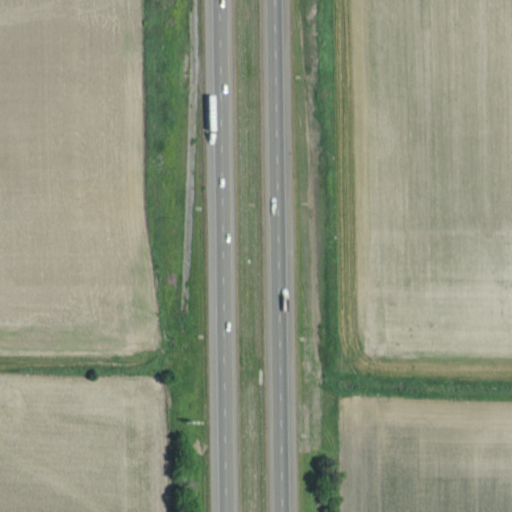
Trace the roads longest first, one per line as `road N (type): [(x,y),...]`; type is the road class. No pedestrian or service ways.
road 1 (motorway): [(216,0),(223,511)]
road 2 (motorway): [(279,511),(272,0)]
